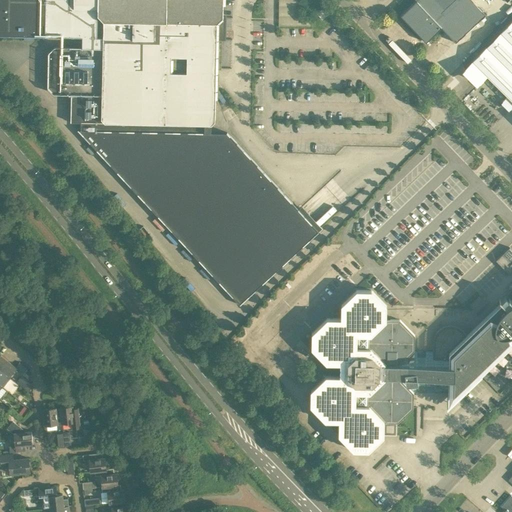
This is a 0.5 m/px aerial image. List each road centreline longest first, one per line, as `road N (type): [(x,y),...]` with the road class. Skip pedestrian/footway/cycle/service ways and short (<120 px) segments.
road 1 (secondary): [(258,452),(0,132)]
road 2 (secondary): [(0,149),(197,392),(258,452)]
road 3 (unknown): [(448,108),(391,158),(327,163),(288,177),(244,137),(237,7),(243,0)]
road 4 (unclassified): [(511,174),(342,0)]
road 5 (residential): [(43,480),(34,368),(0,335)]
road 6 (unclassified): [(416,511),(511,411)]
